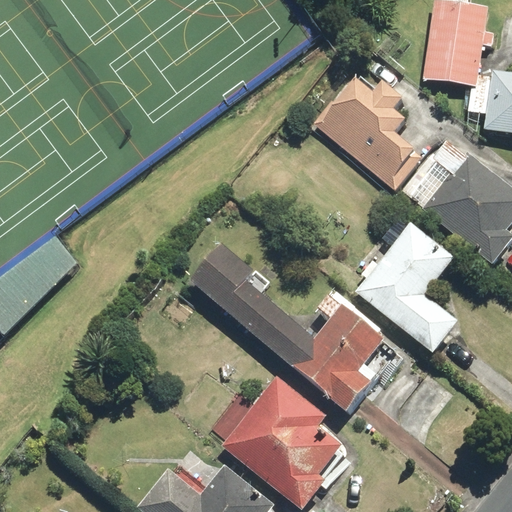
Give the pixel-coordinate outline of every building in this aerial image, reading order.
[(430,10),(423,89),(474,93),(477,55),(492,56),(494,38),(483,37),(485,14),(468,13),(469,0),(439,0),(438,10),(430,10)] [(511,83),(489,81),(483,141),(511,144),(511,83)] [(351,89),(317,132),(398,196),(422,165),(395,143),(405,130),(394,121),(404,109),(381,91),(371,105),(351,89)] [(511,225),(511,198),(448,145),(429,170),(434,174),(408,206),(490,275),(511,248),(511,242),(504,235),(511,225)] [(366,285),(353,299),(429,365),(456,334),(423,306),(452,272),(399,226),(381,246),(391,255),(378,270),(371,264),(359,279),(366,285)] [(0,333),(5,340),(79,269),(58,243),(0,286),(0,333)] [(385,335),(329,291),(308,316),(327,332),(314,348),(245,289),(254,277),(219,249),(190,285),(215,305),(211,310),(284,368),(280,373),(331,413),(341,400),(356,412),(390,369),(396,374),(403,365),(377,345),(385,335)] [(327,429),(274,386),(219,454),(291,511),(308,511),(322,496),(316,491),(343,458),(319,439),(327,429)] [(167,478),(139,511),(264,511),(220,476),(198,503),(167,478)]
